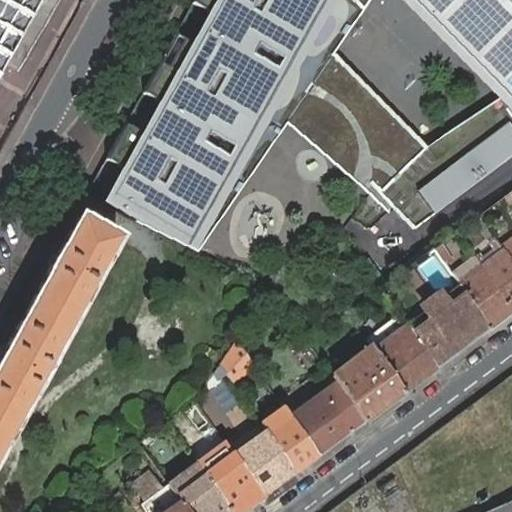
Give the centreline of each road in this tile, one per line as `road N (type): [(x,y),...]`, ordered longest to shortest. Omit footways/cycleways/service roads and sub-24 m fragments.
road 1 (residential): [(288,511),(511,346)]
road 2 (residential): [(112,0),(0,202)]
